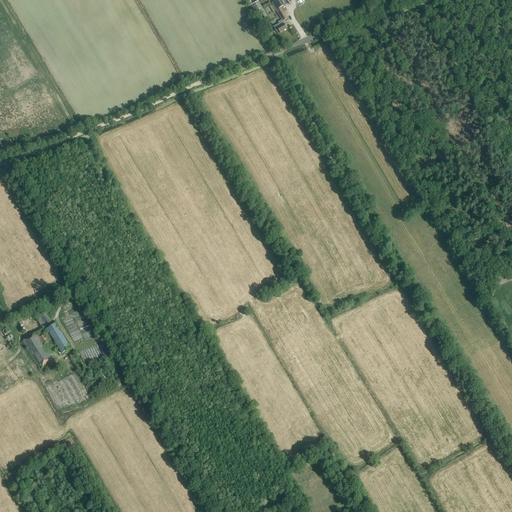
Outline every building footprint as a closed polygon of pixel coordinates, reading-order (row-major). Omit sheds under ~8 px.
[(289,0),(274,0),(275,1),(271,3),(281,20),(278,22),(279,24),(273,27),(276,33),(279,31),(280,33),(287,29),(283,22),(288,19),(284,12),(287,10),(284,6),(290,2),(289,0)] [(258,1),(250,5),(261,24),(269,20),(258,1)] [(267,24),(263,27),(269,38),(273,35),(267,24)] [(53,325),(50,320),(45,312),(36,318),(41,326),(44,324),(47,329),(52,337),(49,339),(43,329),(35,334),(23,341),(41,370),(47,365),(51,371),(55,369),(54,367),(55,366),(43,346),(53,339),(59,349),(57,351),(60,355),(71,349),(56,324),(53,325)] [(15,341),(7,328),(2,331),(10,344),(15,341)]
